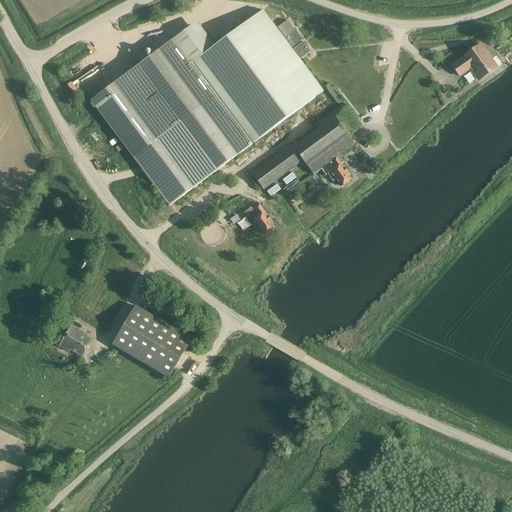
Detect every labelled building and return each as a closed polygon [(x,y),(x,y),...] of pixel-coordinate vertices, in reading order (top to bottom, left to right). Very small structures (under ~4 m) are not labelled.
[(90,101),(133,159),(169,207),(250,146),(190,66),(193,63),(253,144),(323,91),(263,11),(215,46),(197,22),(172,41),(90,101)] [(302,40),(288,21),(278,28),(293,48),(302,40)] [(311,52),(304,42),(294,49),(301,59),(311,52)] [(497,68),(481,45),(463,58),(452,66),(459,76),(470,69),(479,81),(497,68)] [(344,104),(315,126),(318,129),(293,147),(291,144),(264,164),(265,166),(253,175),(264,190),(303,161),(313,175),(321,169),(327,176),(328,174),(333,181),(336,179),(342,187),(351,180),(349,177),(350,175),(345,169),(348,167),(339,155),(354,144),(349,137),(362,127),(344,104)] [(263,141),(269,149),(283,139),(277,131),(263,141)] [(253,206),(245,213),(251,222),(256,229),(259,227),(265,235),(274,228),(272,225),(273,224),(269,217),(271,215),(264,205),(261,207),(259,204),(255,208),(253,206)] [(236,215),(230,220),(233,224),(240,220),(236,215)] [(98,268),(71,314),(106,335),(133,289),(98,268)] [(113,345),(168,378),(191,340),(136,307),(113,345)] [(87,335),(72,327),(60,347),(69,352),(70,350),(81,357),(91,340),(86,337),(87,335)]
